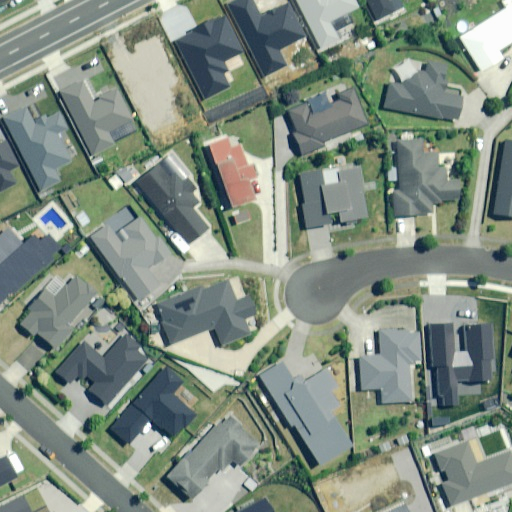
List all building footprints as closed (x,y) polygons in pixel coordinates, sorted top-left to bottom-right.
[(253,0),(234,0),(228,4),(265,76),(287,64),(279,49),(305,36),(288,3),(262,16),(253,0)] [(298,0),(322,49),(341,40),(333,21),(360,8),(356,0),(298,0)] [(367,0),(379,22),(396,13),(389,0),(367,0)] [(511,3),(460,37),(482,72),(502,58),(498,51),(511,41),(511,3)] [(242,51),(225,18),(216,22),(214,19),(194,30),(195,33),(176,42),(204,98),(228,86),(222,74),(227,71),(222,61),(242,51)] [(428,61),(417,73),(408,59),(393,70),(402,83),(388,82),(384,109),(459,121),(464,89),(446,86),(450,65),(428,61)] [(82,80),(60,91),(92,156),(115,145),(108,131),(131,120),(117,91),(93,102),(82,80)] [(369,124),(353,86),(335,93),(338,100),(329,104),(325,94),(287,110),(296,131),(292,133),(302,156),(325,146),(324,143),(369,124)] [(25,105),(2,117),(40,192),(60,182),(53,170),(73,160),(59,133),(66,129),(58,113),(47,118),(45,114),(33,120),(25,105)] [(229,149),(225,139),(207,146),(230,208),(249,201),(242,182),(252,178),(249,169),(246,170),(237,146),(229,149)] [(421,155),(421,140),(397,141),(397,190),(394,191),(394,215),(432,215),(432,201),(460,200),(460,180),(446,180),(446,168),(438,168),(438,155),(421,155)] [(511,141),(506,140),(494,214),(511,216),(511,141)] [(0,190),(18,182),(11,168),(17,164),(6,141),(0,144),(0,190)] [(139,174),(133,165),(119,174),(125,183),(139,174)] [(190,209),(197,203),(190,194),(194,190),(184,178),(180,182),(173,174),(168,178),(157,166),(135,184),(188,246),(208,230),(190,209)] [(366,218),(361,169),(338,171),(339,183),(324,184),(323,171),(301,174),(307,227),(330,225),(328,213),(338,212),(339,221),(366,218)] [(122,185),(115,175),(108,180),(115,190),(122,185)] [(136,219),(128,209),(90,238),(138,301),(160,285),(149,270),(169,255),(140,216),(136,219)] [(90,222),(83,211),(75,216),(81,227),(90,222)] [(249,221),(245,211),(231,216),(234,226),(249,221)] [(0,304),(59,247),(47,234),(38,242),(33,237),(27,243),(10,226),(0,235),(0,304)] [(98,293),(75,273),(55,296),(47,289),(30,310),(32,311),(21,324),(35,336),(37,333),(57,349),(75,328),(71,325),(98,293)] [(234,301),(226,281),(202,291),(201,287),(157,304),(164,324),(162,325),(170,346),(213,329),(220,346),(251,334),(245,320),(259,315),(250,294),(234,301)] [(453,323),(430,324),(432,366),(438,366),(439,395),(445,395),(445,406),(458,405),(457,382),(494,380),(491,325),(464,327),(465,353),(455,353),(453,323)] [(411,329),(379,330),(379,356),(360,357),(361,390),(379,389),(380,403),(410,402),(409,363),(421,363),(420,333),(411,333),(411,329)] [(85,342),(58,374),(70,385),(79,376),(84,380),(87,377),(94,383),(89,389),(107,405),(148,358),(137,350),(141,345),(127,333),(105,359),(85,342)] [(292,379),(282,362),(259,376),(290,427),(293,425),(317,466),(352,445),(331,410),(340,405),(331,391),(337,387),(325,367),(303,380),(300,374),(292,379)] [(183,382),(167,368),(111,433),(128,448),(150,422),(172,441),(196,415),(173,394),(183,382)] [(261,444),(229,415),(169,478),(192,499),(220,470),(222,472),(233,460),(240,467),(261,444)] [(477,464),(468,441),(435,454),(446,483),(443,484),(452,508),(511,484),(511,453),(511,451),(477,464)] [(0,486),(18,479),(8,457),(0,460),(0,486)] [(41,511),(32,511),(23,494),(3,504),(0,504),(0,511),(55,511),(53,507),(41,511)] [(273,511),(266,499),(242,511),(273,511)]
